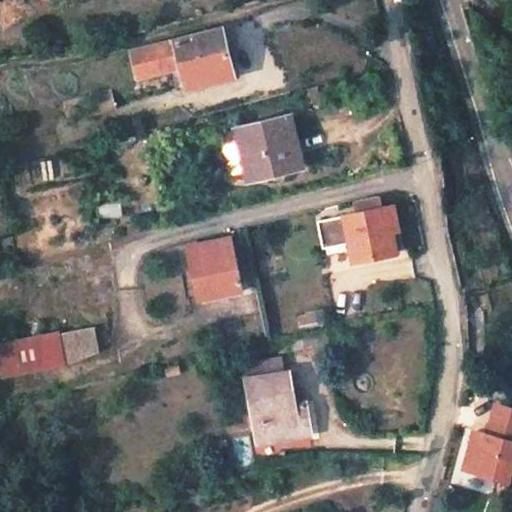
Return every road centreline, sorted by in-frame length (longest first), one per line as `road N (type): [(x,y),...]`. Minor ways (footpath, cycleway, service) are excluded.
road 1 (residential): [(416,511),(444,432),(453,329),(395,0)]
road 2 (residential): [(449,0),(511,196)]
